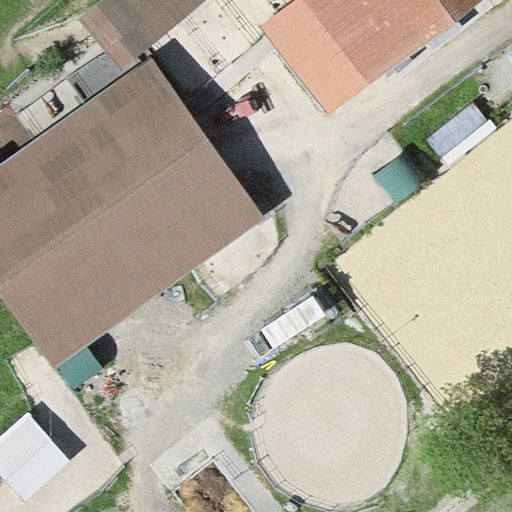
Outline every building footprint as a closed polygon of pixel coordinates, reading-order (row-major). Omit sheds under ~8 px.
[(157,0),(139,15),(127,0),(111,0),(107,3),(145,49),(203,0),(157,0)] [(157,0),(127,0),(139,15),(157,0)] [(347,0),(272,0),(339,85),(362,67),(324,18),(347,0)] [(347,0),(324,18),(362,67),(448,0),(347,0)] [(0,211),(168,93),(144,59),(0,161),(0,211)] [(168,93),(0,211),(0,285),(51,357),(254,213),(168,93)] [(0,459),(27,492),(76,451),(36,403),(0,433),(0,459)]
